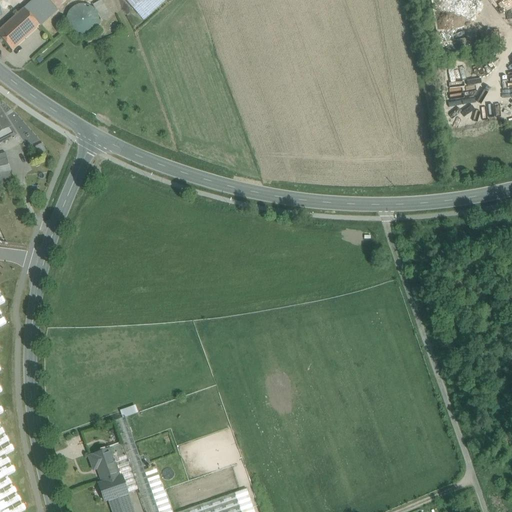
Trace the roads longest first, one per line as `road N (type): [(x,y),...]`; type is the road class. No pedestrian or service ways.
road 1 (secondary): [(95,135),(214,183),(278,197),(385,205),(511,189)]
road 2 (secondary): [(54,511),(33,425),(31,320),(43,260),(95,135)]
road 3 (track): [(385,205),(485,511)]
